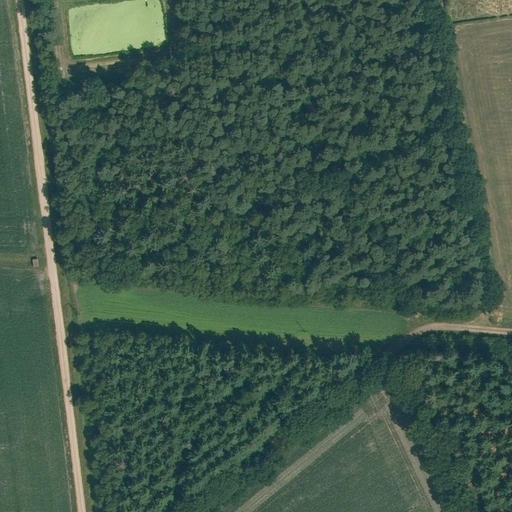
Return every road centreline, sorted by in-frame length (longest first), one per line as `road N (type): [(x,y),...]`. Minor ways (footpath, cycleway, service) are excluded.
road 1 (track): [(83,511),(20,0)]
road 2 (track): [(511,328),(417,322),(187,511)]
road 3 (track): [(439,0),(491,326)]
road 4 (track): [(282,75),(398,302),(417,322)]
road 5 (track): [(370,360),(448,511)]
